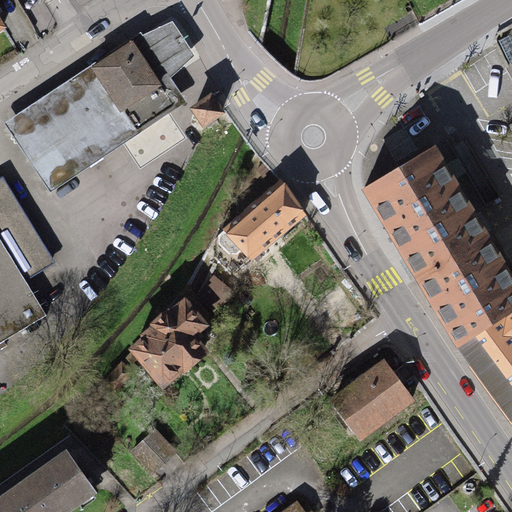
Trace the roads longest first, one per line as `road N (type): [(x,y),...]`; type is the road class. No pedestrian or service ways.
road 1 (residential): [(148,511),(404,317)]
road 2 (secondary): [(404,317),(511,473)]
road 3 (secondary): [(321,164),(404,317)]
road 4 (residential): [(423,53),(511,196)]
road 5 (residential): [(133,0),(0,89)]
road 6 (secondary): [(197,0),(271,112)]
